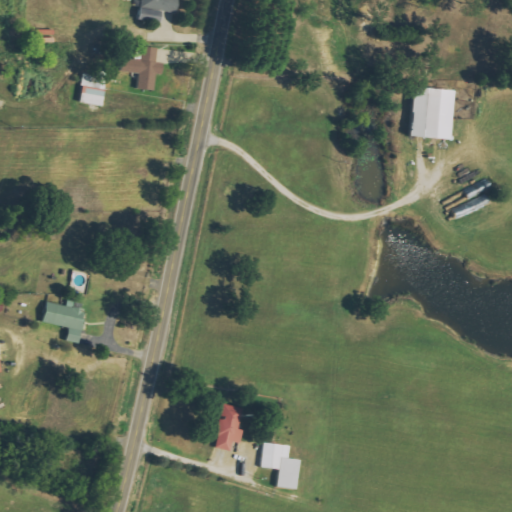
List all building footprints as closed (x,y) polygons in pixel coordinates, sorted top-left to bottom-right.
[(173,12),(173,0),(139,0),(139,9),(173,12)] [(133,20),(154,21),(155,11),(134,10),(133,20)] [(154,49),(139,48),(137,61),(118,59),(117,73),(134,74),(133,89),(150,91),(152,75),(157,76),(159,64),(153,63),(154,49)] [(100,91),(78,87),(75,103),(96,108),(100,91)] [(450,91),(407,89),(404,138),(446,141),(450,91)] [(82,343),(91,307),(70,302),(69,306),(51,301),(46,321),(72,328),(69,340),(82,343)] [(235,451),(237,442),(244,443),(247,429),(242,428),(247,408),(228,404),(218,447),(235,451)] [(283,470),(280,487),(300,490),(305,460),(291,458),(293,446),(268,442),(264,467),(283,470)]
